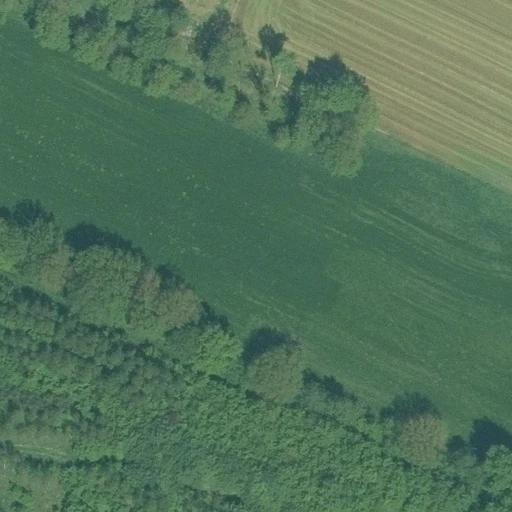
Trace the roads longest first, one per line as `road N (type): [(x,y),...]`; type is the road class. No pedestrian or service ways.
road 1 (track): [(0,278),(499,511)]
road 2 (track): [(0,450),(121,463),(243,511)]
